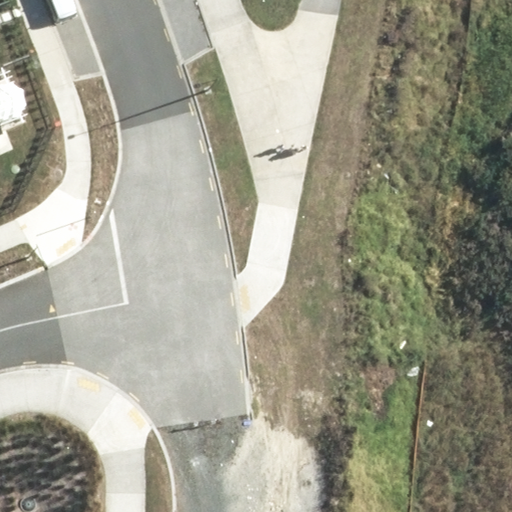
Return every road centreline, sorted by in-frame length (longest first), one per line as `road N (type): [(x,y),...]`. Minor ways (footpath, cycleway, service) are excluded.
road 1 (residential): [(125,0),(193,294)]
road 2 (residential): [(193,294),(221,511)]
road 3 (residential): [(193,294),(0,328)]
